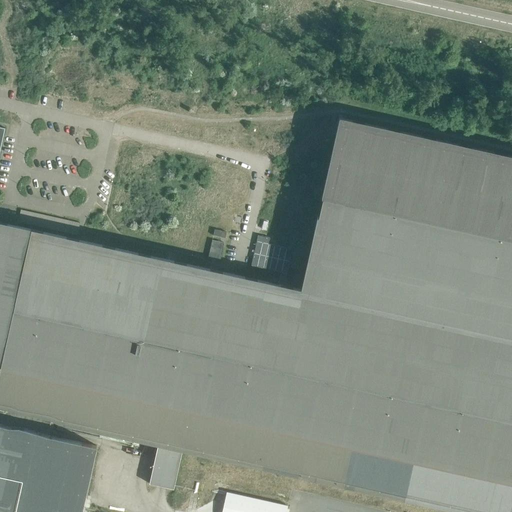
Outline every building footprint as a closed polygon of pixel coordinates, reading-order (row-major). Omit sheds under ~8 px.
[(0,407),(16,411),(19,412),(30,414),(44,418),(51,419),(58,421),(56,429),(71,432),(72,426),(72,424),(158,443),(149,484),(173,489),(182,449),(223,458),(225,458),(295,474),(314,478),(336,483),(466,511),(511,511),(511,156),(373,125),(339,118),(327,173),(321,198),(323,198),(319,217),(317,217),(301,290),(284,286),(278,285),(0,222),(0,407)] [(212,240),(208,258),(220,261),(224,243),(212,240)] [(250,249),(249,252),(253,253),(251,265),(281,272),(278,285),(284,286),(292,249),(256,241),(254,250),(250,249)] [(0,511),(81,511),(96,446),(51,436),(0,424),(0,511)] [(285,511),(287,506),(226,492),(221,511),(285,511)]
